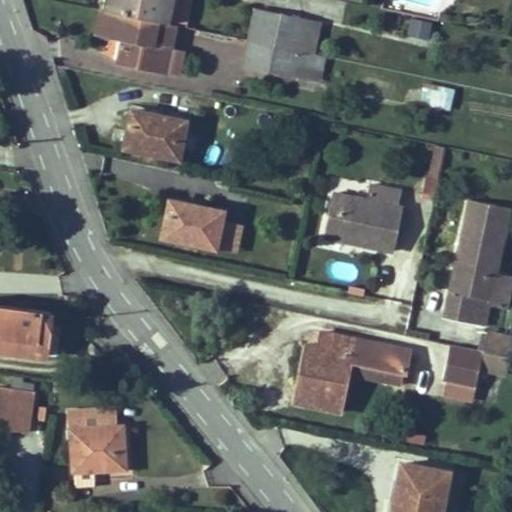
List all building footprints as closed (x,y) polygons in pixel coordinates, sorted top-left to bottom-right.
[(172,0),(109,0),(109,4),(103,3),(102,9),(167,22),(172,0)] [(102,9),(98,30),(123,35),(118,61),(166,71),(167,69),(171,49),(176,24),(167,22),(102,9)] [(255,10),(249,40),(300,50),(313,53),(315,54),(321,25),(305,22),(306,21),(255,10)] [(244,65),(294,75),(295,73),(300,50),(249,40),(244,65)] [(171,49),(167,69),(178,72),(182,51),(171,49)] [(300,50),(295,73),(320,78),(322,68),(310,66),(313,53),(300,50)] [(322,68),(324,56),(315,54),(313,53),(310,66),(322,68)] [(453,90),(425,84),(422,102),(449,108),(453,90)] [(186,121),(132,110),(125,147),(178,158),(186,121)] [(434,145),(428,178),(437,180),(445,147),(434,145)] [(422,193),(434,195),(437,180),(428,178),(426,177),(422,193)] [(370,183),(366,200),(333,193),(324,237),(393,252),(403,207),(399,206),(402,190),(370,183)] [(216,248),(224,211),(170,199),(162,237),(216,248)] [(444,317),(485,326),(490,301),(494,302),(493,306),(505,309),(506,305),(507,305),(511,282),(511,275),(496,272),(510,208),(470,199),(444,317)] [(236,252),(241,224),(222,220),(216,248),(236,252)] [(45,356),(51,311),(0,304),(0,345),(11,347),(10,351),(45,356)] [(511,336),(487,331),(483,351),(508,356),(511,357),(511,352),(511,336)] [(295,403),(333,411),(340,412),(347,373),(369,378),(372,365),(404,372),(408,350),(322,332),(319,346),(313,345),(305,383),(299,382),(295,403)] [(307,344),(299,382),(305,383),(313,345),(307,344)] [(483,351),(454,345),(446,381),(451,382),(471,386),(475,387),(479,369),(504,374),(508,356),(483,351)] [(401,384),(404,372),(372,365),(369,378),(401,384)] [(34,391),(35,384),(22,382),(23,378),(13,376),(11,388),(34,391)] [(78,392),(79,381),(55,379),(53,389),(78,392)] [(471,386),(451,382),(448,397),(468,401),(471,386)] [(0,427),(30,432),(35,392),(34,391),(11,388),(0,386),(0,427)] [(403,403),(403,393),(392,394),(392,403),(403,403)] [(125,468),(122,426),(112,427),(111,409),(70,412),(74,471),(95,470),(125,468)] [(440,511),(449,472),(402,463),(394,501),(398,501),(395,511),(440,511)] [(96,486),(95,470),(74,471),(75,487),(96,486)]
